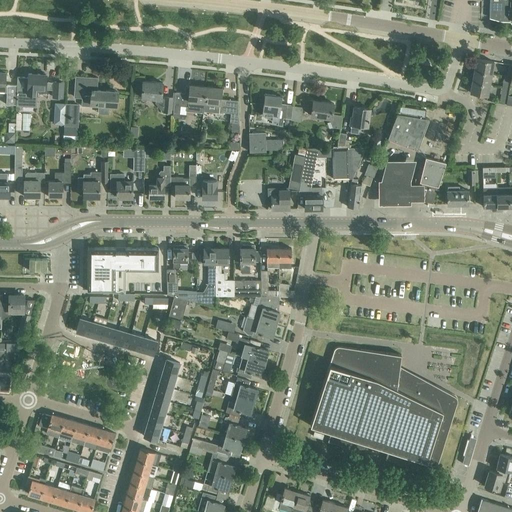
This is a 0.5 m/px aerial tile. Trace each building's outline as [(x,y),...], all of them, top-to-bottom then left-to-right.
[(511,0),(490,0),(491,16),(501,19),(511,19),(511,0)] [(494,62),(476,58),(474,70),(492,73),(494,62)] [(492,73),(474,70),(472,81),(490,84),(492,73)] [(0,92),(8,92),(8,104),(16,104),(17,85),(7,85),(7,86),(5,86),(5,72),(0,72),(0,92)] [(17,92),(16,104),(27,105),(35,105),(36,94),(36,89),(53,90),(53,96),(62,97),(62,92),(63,82),(54,82),(46,82),(46,74),(28,73),(28,77),(17,77),(17,85),(17,87),(17,92)] [(75,76),(74,96),(82,97),(81,106),(97,107),(97,104),(116,105),(117,91),(97,90),(98,77),(75,76)] [(162,82),(143,81),(142,98),(155,99),(155,103),(160,109),(163,109),(163,112),(173,112),(173,97),(161,96),(162,82)] [(490,84),(472,81),(470,92),(488,96),(490,84)] [(173,112),(173,116),(179,116),(180,106),(187,106),(186,111),(204,113),(204,110),(204,102),(205,87),(190,85),(186,85),(185,85),(185,90),(185,93),(175,92),(174,98),(173,112)] [(205,87),(204,102),(204,110),(219,112),(221,112),(231,113),(230,122),(238,123),(238,101),(221,99),(222,88),(205,87)] [(282,96),(265,94),(262,115),(273,116),(272,124),(278,125),(283,125),(284,118),(286,119),(288,105),(281,104),(282,96)] [(308,100),(307,108),(311,109),(310,115),(331,118),(331,121),(333,127),(340,128),(341,120),(342,115),(332,114),(334,103),(308,100)] [(55,103),(54,124),(65,124),(66,104),(55,103)] [(78,127),(79,104),(66,103),(66,104),(65,124),(65,126),(78,127)] [(303,107),(293,105),(291,121),(301,122),(303,107)] [(351,116),(350,124),(352,124),(350,133),(358,134),(360,126),(367,127),(370,109),(354,106),(352,116),(351,116)] [(400,106),(398,114),(397,114),(388,139),(417,150),(429,119),(424,118),(425,110),(400,106)] [(4,131),(4,141),(13,141),(14,123),(10,123),(9,131),(4,131)] [(252,133),(249,133),(249,152),(266,151),(266,149),(277,149),(283,146),(283,139),(265,139),(265,132),(252,132),(252,133)] [(346,134),(339,132),(337,148),(344,148),(346,134)] [(23,145),(15,145),(15,146),(14,180),(22,180),(23,145)] [(367,147),(350,148),(344,148),(337,148),(332,148),(333,172),(325,172),(325,179),(352,178),(350,183),(352,178),(367,147)] [(133,148),(133,171),(144,171),(144,165),(144,148),(133,148)] [(301,181),(299,190),(298,194),(305,195),(305,209),(322,208),(321,187),(312,187),(312,183),(318,148),(307,148),(301,181)] [(171,159),(171,151),(163,151),(163,159),(171,159)] [(306,156),(295,154),(291,173),(295,174),(291,190),(299,190),(306,156)] [(446,162),(425,157),(420,182),(423,182),(419,196),(423,197),(422,201),(433,203),(446,162)] [(78,177),(78,190),(83,190),(83,197),(99,197),(99,181),(102,181),(102,178),(108,178),(108,162),(101,162),(101,171),(91,171),(91,174),(83,174),(83,177),(78,177)] [(364,174),(367,175),(373,177),(377,166),(368,163),(364,174)] [(171,175),(170,175),(170,184),(175,184),(175,188),(175,198),(189,198),(190,185),(196,185),(196,170),(196,165),(189,164),(189,170),(189,178),(183,178),(183,176),(171,176),(171,175)] [(379,208),(410,208),(410,205),(410,204),(423,204),(423,188),(410,189),(410,184),(412,177),(415,166),(415,164),(386,164),(386,166),(383,178),(381,185),(378,185),(378,194),(378,205),(379,208)] [(149,184),(149,197),(164,197),(164,184),(170,184),(170,175),(171,175),(171,165),(163,165),(163,171),(161,171),(159,172),(159,177),(157,177),(157,184),(149,184)] [(202,165),(196,165),(196,170),(196,185),(196,188),(202,188),(202,198),(217,198),(217,185),(217,180),(202,180),(202,176),(202,165)] [(496,175),(496,167),(482,167),(483,178),(496,178),(496,175)] [(509,172),(509,167),(496,167),(496,175),(496,172),(509,172)] [(24,186),(24,196),(39,196),(39,186),(39,182),(39,180),(39,172),(27,172),(24,175),(24,180),(24,186)] [(55,172),(55,179),(47,179),(47,181),(45,181),(45,188),(49,188),(49,197),(62,197),(62,172),(55,172)] [(110,174),(110,189),(117,189),(117,197),(124,197),(124,199),(131,199),(131,197),(132,197),(132,181),(124,181),(124,173),(117,173),(117,174),(110,174)] [(5,175),(0,174),(0,195),(9,196),(9,182),(5,182),(5,175)] [(357,179),(352,178),(350,183),(347,206),(358,208),(360,192),(361,184),(357,184),(357,179)] [(447,186),(447,205),(468,204),(468,190),(459,190),(459,186),(447,186)] [(497,210),(496,187),(483,188),(483,210),(497,210)] [(509,187),(496,187),(497,210),(509,209),(509,187)] [(271,196),(272,209),(289,209),(289,189),(280,190),(280,188),(268,188),(268,196),(271,196)] [(88,247),(87,291),(125,291),(126,270),(158,270),(159,248),(148,248),(88,247)] [(188,248),(173,247),(173,268),(180,268),(180,261),(187,261),(188,248)] [(196,291),(196,296),(216,296),(216,248),(203,248),(203,263),(210,263),(210,273),(208,273),(208,284),(203,291),(196,291)] [(216,248),(216,296),(233,296),(233,280),(224,280),(224,273),(221,273),(221,263),(228,263),(228,248),(216,248)] [(240,248),(240,258),(240,271),(242,273),(250,273),(250,262),(255,262),(255,248),(240,248)] [(279,267),(279,248),(266,248),(266,267),(279,267)] [(291,248),(279,248),(279,267),(291,267),(291,248)] [(175,269),(166,269),(167,293),(172,295),(174,295),(174,296),(178,297),(178,275),(175,269)] [(261,270),(261,279),(261,296),(279,296),(279,290),(278,290),(267,290),(267,270),(261,270)] [(261,279),(233,280),(233,296),(256,296),(261,296),(261,279)] [(279,285),(279,290),(279,296),(293,296),(294,290),(288,290),(289,284),(279,282),(279,285)] [(9,303),(2,303),(2,318),(9,318),(9,312),(23,312),(24,295),(9,294),(9,303)] [(293,297),(293,296),(279,296),(261,296),(256,296),(254,304),(252,303),(248,316),(275,324),(279,311),(270,308),(274,297),(279,296),(293,297)] [(145,300),(141,300),(139,306),(143,307),(145,304),(153,304),(153,308),(156,297),(145,297),(145,300)] [(168,297),(156,297),(153,308),(167,308),(168,304),(168,297)] [(187,300),(174,297),(169,315),(172,316),(180,318),(182,318),(187,300)] [(30,316),(24,313),(20,326),(26,328),(30,316)] [(95,315),(93,322),(89,335),(102,339),(107,319),(95,315)] [(180,318),(172,316),(171,319),(171,318),(168,327),(179,330),(181,321),(179,321),(180,318)] [(245,329),(249,330),(248,334),(251,335),(251,336),(262,339),(263,334),(272,337),(275,324),(248,316),(247,316),(245,322),(247,323),(245,329)] [(93,322),(80,318),(76,331),(89,335),(93,322)] [(235,324),(218,319),(216,327),(233,332),(235,324)] [(118,329),(106,325),(102,339),(114,343),(118,329)] [(131,333),(118,329),(114,343),(127,346),(131,333)] [(264,362),(268,350),(259,347),(261,342),(250,339),(250,340),(238,337),(239,334),(228,331),(226,338),(236,340),(236,342),(240,343),(241,342),(245,343),(241,356),(264,362)] [(144,336),(131,333),(127,346),(140,350),(144,336)] [(157,340),(144,336),(140,350),(153,354),(157,340)] [(195,352),(197,347),(182,342),(180,347),(195,352)] [(333,351),(310,425),(331,432),(328,441),(364,453),(365,449),(367,443),(382,448),(388,450),(385,459),(408,466),(411,457),(431,463),(433,463),(435,463),(436,462),(438,461),(438,460),(457,401),(457,399),(457,398),(456,396),(455,395),(454,394),(453,393),(436,385),(399,373),(400,366),(401,354),(361,349),(356,348),(340,346),(338,346),(337,347),(336,347),(335,348),(334,350),(333,351)] [(234,354),(219,349),(216,360),(217,360),(215,368),(229,372),(234,354)] [(264,362),(242,356),(237,374),(250,378),(252,373),(261,375),(264,362)] [(180,362),(166,359),(163,371),(176,375),(180,362)] [(218,370),(213,368),(209,380),(207,387),(208,387),(207,388),(213,390),(213,389),(224,392),(220,385),(216,387),(214,386),(218,370)] [(201,374),(199,382),(205,384),(209,372),(204,370),(203,374),(201,374)] [(176,375),(163,371),(159,384),(172,388),(176,375)] [(0,388),(8,389),(9,375),(0,374),(0,388)] [(237,376),(235,383),(234,383),(230,395),(253,401),(257,388),(248,385),(250,380),(237,376)] [(205,384),(199,382),(196,390),(203,392),(205,384)] [(172,388),(159,384),(155,397),(168,401),(172,388)] [(253,401),(230,395),(237,397),(236,402),(229,400),(225,411),(229,412),(229,413),(230,413),(239,416),(241,411),(249,414),(253,401)] [(204,398),(199,396),(198,400),(197,400),(194,409),(200,411),(204,398)] [(168,401),(155,397),(151,410),(165,414),(168,401)] [(200,411),(194,409),(192,417),(198,418),(200,411)] [(165,414),(151,410),(147,423),(161,427),(165,414)] [(60,431),(64,418),(52,414),(51,415),(42,413),(39,425),(47,428),(46,432),(58,435),(60,431)] [(228,415),(228,416),(225,416),(224,421),(226,422),(230,423),(226,435),(242,439),(246,426),(237,424),(239,418),(228,415)] [(77,421),(64,418),(60,431),(73,435),(77,421)] [(89,425),(77,421),(73,435),(85,438),(83,445),(89,425)] [(161,427),(147,423),(144,436),(157,440),(161,427)] [(102,429),(89,425),(83,445),(96,449),(102,429)] [(186,425),(184,434),(191,436),(193,427),(186,425)] [(102,429),(98,442),(96,449),(108,452),(110,446),(114,432),(102,429)] [(191,436),(184,434),(180,445),(185,447),(187,443),(188,443),(191,436)] [(238,452),(242,439),(226,435),(223,447),(218,446),(218,444),(193,437),(191,445),(228,455),(230,450),(238,452)] [(55,449),(55,448),(43,445),(41,452),(53,455),(55,449)] [(202,448),(191,445),(190,445),(189,451),(201,454),(202,448)] [(161,454),(140,447),(137,459),(157,465),(161,454)] [(63,451),(55,449),(53,455),(61,457),(63,451)] [(80,456),(68,452),(66,459),(78,463),(80,456)] [(207,471),(215,473),(231,478),(235,465),(226,462),(228,457),(212,453),(207,471)] [(511,456),(500,453),(497,468),(505,470),(504,470),(508,471),(510,472),(510,471),(511,471),(511,467),(511,456)] [(31,470),(36,471),(40,458),(35,456),(31,470)] [(183,460),(175,458),(172,469),(180,472),(183,460)] [(105,463),(93,459),(90,466),(103,470),(105,463)] [(157,465),(137,459),(133,471),(154,477),(157,465)] [(77,467),(64,463),(63,467),(75,471),(75,472),(77,467)] [(89,470),(77,467),(75,472),(87,476),(89,470)] [(102,474),(89,470),(87,479),(99,483),(102,474)] [(489,470),(485,486),(487,486),(487,487),(494,489),(495,489),(497,489),(500,481),(506,483),(510,472),(508,471),(504,470),(503,474),(489,470)] [(154,477),(133,471),(130,482),(150,488),(154,477)] [(189,473),(183,471),(180,484),(199,489),(201,488),(217,493),(219,488),(227,491),(231,478),(215,473),(213,479),(210,479),(208,484),(187,478),(189,473)] [(39,480),(28,476),(26,484),(30,486),(28,493),(41,497),(45,483),(46,479),(40,477),(39,480)] [(130,482),(126,494),(147,500),(150,488),(130,482)] [(176,484),(172,482),(171,484),(168,483),(165,493),(173,495),(176,484)] [(57,487),(45,483),(41,497),(53,501),(57,487)] [(84,488),(71,485),(66,504),(78,508),(82,495),(84,488)] [(69,491),(57,487),(53,501),(66,504),(69,491)] [(272,508),(274,509),(278,510),(278,508),(290,511),(297,491),(285,487),(282,494),(277,492),(272,508)] [(309,495),(297,491),(290,511),(291,511),(311,511),(314,504),(307,502),(309,495)] [(202,492),(197,509),(205,511),(221,511),(224,503),(215,501),(217,496),(202,492)] [(173,495),(165,493),(162,504),(169,507),(173,495)] [(147,500),(126,494),(123,505),(144,511),(147,500)] [(95,498),(82,495),(78,508),(91,511),(95,498)] [(511,511),(511,507),(481,498),(476,511),(511,511)] [(314,504),(311,511),(332,511),(335,503),(323,499),(320,506),(314,504)] [(345,511),(347,507),(335,503),(332,511),(345,511)]
